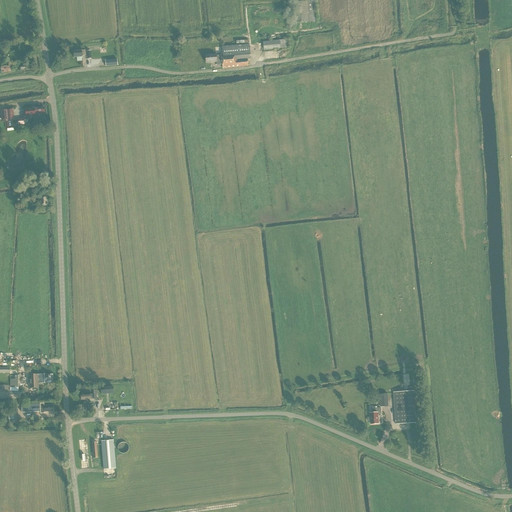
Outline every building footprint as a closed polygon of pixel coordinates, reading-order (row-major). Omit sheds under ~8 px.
[(308,22),(316,21),(314,1),(306,1),(293,3),(294,23),(308,22)] [(287,39),(279,40),(262,42),(263,50),(288,47),(287,39)] [(247,59),(250,59),(249,45),(222,47),(223,54),(221,54),(221,55),(220,55),(216,56),(215,54),(205,55),(206,63),(216,62),(216,65),(222,64),(222,68),(248,65),(247,59)] [(39,113),(44,113),(43,107),(25,109),(26,117),(35,116),(35,117),(37,117),(38,117),(39,116),(39,115),(39,113)] [(46,206),(46,196),(38,196),(36,196),(36,204),(38,203),(38,206),(46,206)] [(51,382),(51,374),(29,375),(29,388),(38,388),(38,383),(51,382)] [(18,387),(18,375),(10,375),(10,385),(0,385),(0,398),(24,398),(24,391),(18,391),(18,387)] [(113,386),(101,387),(101,394),(113,393),(113,386)] [(416,423),(413,391),(393,392),(395,424),(416,423)] [(380,394),(380,407),(388,406),(387,394),(380,394)] [(40,404),(40,406),(35,406),(35,404),(24,404),(25,413),(44,411),(53,411),(52,405),(43,406),(43,403),(40,404)] [(381,414),(381,408),(375,408),(375,407),(372,407),(372,413),(369,413),(370,417),(368,417),(367,418),(367,421),(368,421),(370,421),(370,424),(379,424),(378,414),(381,414)] [(115,468),(113,440),(101,441),(103,469),(115,468)] [(128,446),(128,445),(127,444),(126,443),(125,443),(125,442),(124,442),(123,442),(122,442),(121,442),(120,443),(119,444),(118,444),(118,445),(118,446),(117,446),(117,447),(117,448),(117,449),(118,450),(118,451),(119,451),(119,452),(120,452),(120,453),(121,453),(122,453),(123,453),(124,453),(125,453),(126,453),(126,452),(127,452),(127,451),(128,450),(128,449),(128,448),(129,448),(128,447),(128,446)]
